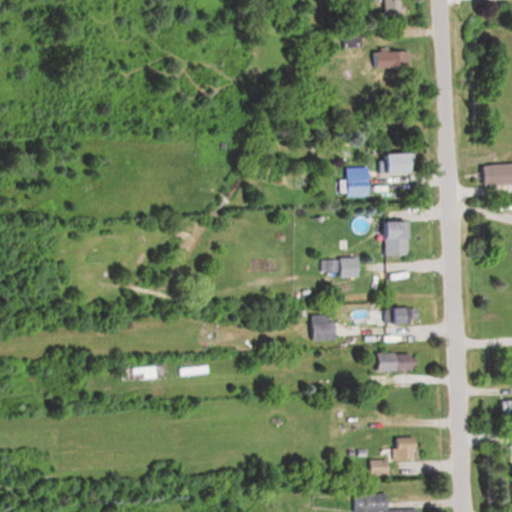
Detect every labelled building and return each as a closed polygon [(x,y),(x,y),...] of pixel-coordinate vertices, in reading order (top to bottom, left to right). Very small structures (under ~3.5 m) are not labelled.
[(396,16),(396,0),(378,0),(379,16),(396,16)] [(363,67),(401,67),(401,51),(363,51),(363,67)] [(373,173),(409,173),(409,152),(373,152),(373,173)] [(473,184),(511,183),(511,164),(473,164),(473,184)] [(376,255),(401,255),(401,222),(376,222),(376,255)] [(408,308),(379,308),(379,323),(408,323),(408,308)] [(326,321),(303,321),(303,339),(326,339),(326,321)] [(366,354),(366,371),(409,370),(409,352),(366,354)] [(497,416),(511,415),(511,400),(497,401),(497,416)] [(386,459),(410,459),(410,438),(386,438),(386,459)] [(511,460),(511,444),(501,444),(501,461),(511,460)] [(382,510),(381,493),(347,494),(347,511),(357,511),(381,511),(410,511),(410,509),(382,510)]
